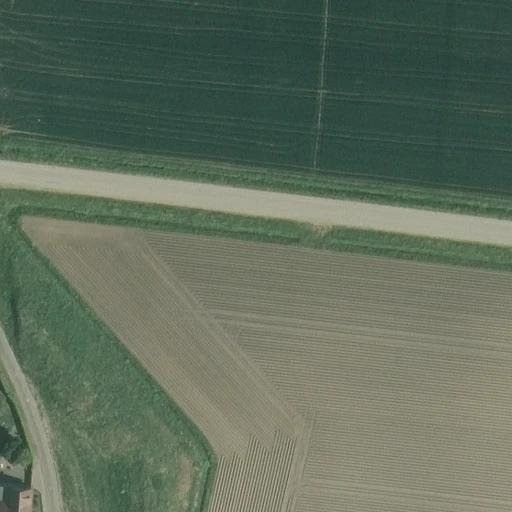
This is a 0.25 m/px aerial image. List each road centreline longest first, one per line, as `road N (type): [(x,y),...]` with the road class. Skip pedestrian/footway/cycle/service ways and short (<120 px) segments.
road 1 (unclassified): [(511,234),(0,171)]
road 2 (unclassified): [(52,511),(27,405),(0,347)]
